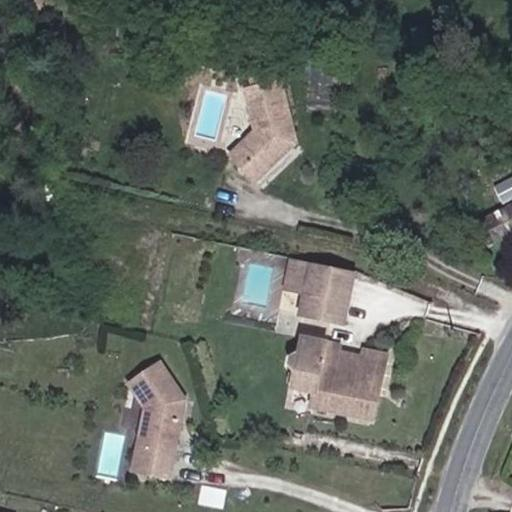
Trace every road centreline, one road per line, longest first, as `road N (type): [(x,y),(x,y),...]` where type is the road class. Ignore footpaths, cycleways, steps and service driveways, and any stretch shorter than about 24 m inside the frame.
road 1 (secondary): [(451,511),(511,359)]
road 2 (unknown): [(336,511),(206,476)]
